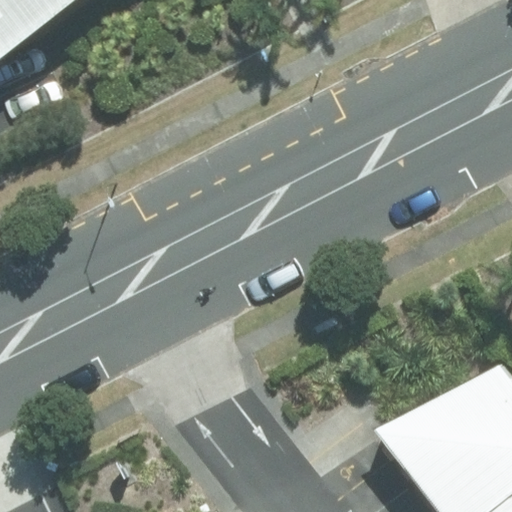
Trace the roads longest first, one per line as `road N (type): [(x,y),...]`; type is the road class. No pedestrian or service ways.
road 1 (tertiary): [(511,84),(0,341)]
road 2 (unknown): [(168,256),(341,511)]
